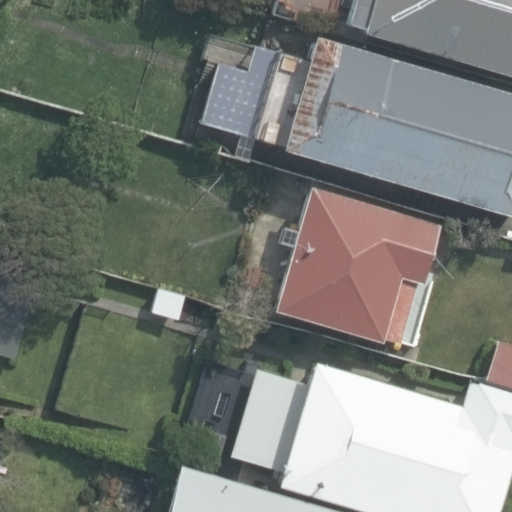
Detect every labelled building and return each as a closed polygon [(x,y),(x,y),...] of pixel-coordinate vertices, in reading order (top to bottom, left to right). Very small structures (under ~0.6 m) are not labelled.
[(511,0),(375,0),(366,33),(511,74),(511,0)] [(511,89),(317,30),(282,143),(511,213),(511,89)] [(445,223),(308,183),(271,308),(384,341),(403,276),(427,283),(445,223)] [(464,405),(315,362),(281,481),(389,511),(494,511),(511,452),(511,388),(472,377),(464,405)] [(346,511),(185,463),(170,511),(346,511)]
